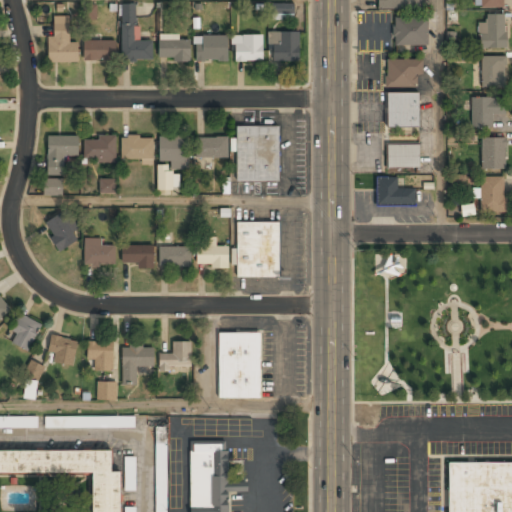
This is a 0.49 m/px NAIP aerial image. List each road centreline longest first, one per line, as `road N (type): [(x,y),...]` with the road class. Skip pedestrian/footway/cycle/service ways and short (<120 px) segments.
road 1 (residential): [(331,306),(111,306),(73,302),(37,283),(9,231),(29,100),(9,0)]
road 2 (secondary): [(329,511),(329,0)]
road 3 (residential): [(329,98),(29,100)]
road 4 (residential): [(511,234),(331,234)]
